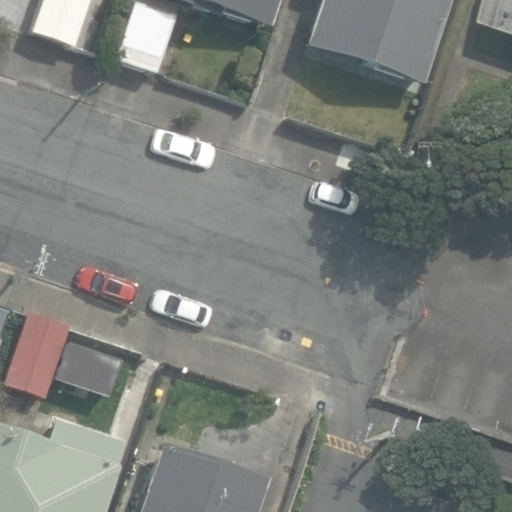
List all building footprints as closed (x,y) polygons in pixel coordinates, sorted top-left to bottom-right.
[(38,0),(25,38),(69,53),(87,0),(38,0)] [(110,64),(154,78),(173,19),(195,26),(201,9),(266,30),(275,0),(137,0),(136,7),(129,4),(110,64)] [(316,0),(301,48),(417,87),(446,0),(316,0)] [(511,0),(502,0),(498,12),(511,16),(511,0)] [(0,379),(0,387),(41,399),(63,326),(19,314),(0,379)] [(0,511),(96,511),(112,468),(107,466),(114,443),(46,420),(38,442),(0,428),(0,511)] [(132,511),(250,511),(262,479),(156,443),(132,511)]
